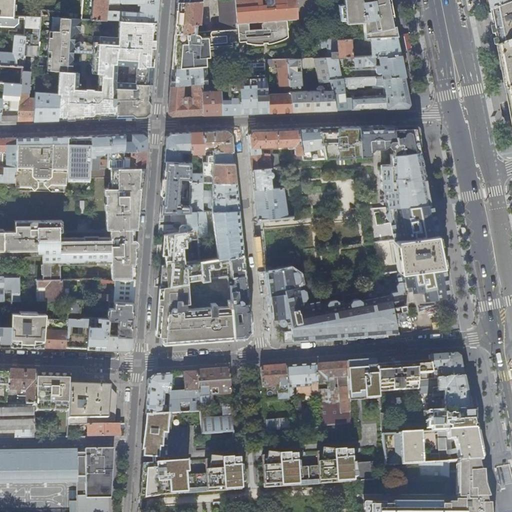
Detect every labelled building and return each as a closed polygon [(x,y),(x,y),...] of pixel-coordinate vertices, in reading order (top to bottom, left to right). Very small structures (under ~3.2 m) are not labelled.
[(11,0),(0,0),(0,14),(11,15),(11,0)] [(92,0),(91,18),(120,20),(157,22),(158,10),(158,0),(92,0)] [(199,26),(201,0),(198,0),(176,2),(175,16),(174,33),(208,31),(207,26),(199,26)] [(342,0),(344,22),(362,22),(363,38),(397,36),(394,22),(390,0),(389,0),(176,0),(176,2),(198,0),(233,0),(236,24),(287,20),(297,19),(295,0),(342,0)] [(236,24),(233,0),(218,0),(221,30),(237,29),(236,24)] [(511,3),(511,0),(491,0),(494,10),(511,3)] [(511,3),(494,10),(497,27),(501,47),(511,42),(511,3)] [(26,16),(11,15),(0,14),(0,24),(13,25),(16,23),(20,23),(20,29),(25,29),(26,16)] [(40,17),(26,16),(25,29),(24,36),(22,57),(22,66),(27,67),(27,56),(37,56),(40,17)] [(118,66),(138,67),(137,84),(150,84),(151,84),(152,74),(155,47),(156,35),(157,22),(120,20),(119,38),(94,36),(91,73),(98,74),(97,90),(75,88),(77,71),(71,71),(74,34),(79,34),(80,19),(60,17),(59,31),(53,30),(50,69),(61,70),(61,74),(60,74),(60,80),(59,94),(60,94),(58,119),(63,119),(81,118),(105,118),(117,117),(116,105),(116,83),(117,83),(118,66)] [(172,58),(171,68),(206,66),(205,57),(209,57),(209,50),(232,47),(238,46),(238,42),(245,41),(250,43),(254,44),(264,45),(265,44),(265,43),(268,43),(268,44),(269,44),(271,44),(277,42),(281,41),(285,39),(288,36),(287,20),(236,24),(237,29),(221,30),(208,31),(174,33),(173,39),(172,58)] [(0,65),(16,66),(15,58),(17,58),(17,57),(21,58),(21,56),(22,57),(24,36),(13,35),(11,52),(0,51),(0,65)] [(402,35),(397,36),(363,38),(318,41),(318,48),(326,48),(327,53),(330,53),(330,57),(351,56),(351,54),(370,53),(371,55),(400,54),(400,50),(405,49),(404,42),(402,35)] [(511,42),(501,47),(503,55),(506,74),(511,102),(511,42)] [(402,64),(400,54),(371,55),(351,56),(330,57),(324,58),(329,79),(405,76),(402,64)] [(292,111),(310,111),(335,110),(329,79),(324,58),(287,60),(292,111)] [(292,111),(287,60),(273,60),(273,64),(277,64),(279,86),(283,86),(284,94),(272,94),(271,83),(266,83),(268,112),(279,112),(292,111)] [(265,61),(238,62),(238,81),(240,113),(253,113),(268,112),(266,83),(265,65),(265,61)] [(171,72),(170,77),(207,76),(206,66),(171,68),(171,72)] [(20,84),(17,120),(26,120),(33,120),(35,97),(28,97),(29,71),(21,71),(20,84)] [(207,76),(170,77),(170,81),(170,86),(202,84),(207,84),(207,76)] [(335,110),(407,107),(410,103),(407,90),(405,76),(329,79),(335,110)] [(240,113),(238,81),(227,82),(228,99),(220,99),(221,114),(229,114),(240,113)] [(3,83),(3,98),(0,121),(8,121),(17,120),(20,84),(3,83)] [(116,105),(117,117),(130,117),(144,116),(149,112),(150,103),(149,101),(149,96),(150,84),(137,84),(117,83),(116,83),(116,105)] [(221,114),(220,99),(220,91),(203,91),(202,84),(170,86),(169,99),(168,112),(171,116),(185,115),(209,114),(221,114)] [(35,92),(35,97),(33,120),(42,120),(58,119),(60,94),(59,94),(35,92)] [(359,126),(360,156),(369,155),(369,151),(373,147),(384,147),(387,146),(389,145),(389,142),(391,140),(396,140),(393,125),(378,126),(359,126)] [(389,145),(387,146),(390,148),(392,147),(393,153),(419,150),(417,139),(416,136),(415,128),(410,125),(393,125),(394,132),(396,140),(391,140),(389,142),(389,145)] [(343,127),(319,128),(324,158),(360,156),(359,126),(344,127),(343,127)] [(293,159),(303,159),(297,128),(282,129),(262,130),(259,130),(252,130),(248,134),(249,141),(250,157),(251,159),(252,169),(269,167),(273,167),(279,166),(278,161),(277,153),(260,153),(259,145),(294,144),(294,153),(292,153),(293,159)] [(307,128),(297,128),(303,159),(324,158),(319,128),(307,128)] [(196,132),(190,132),(190,152),(190,161),(190,164),(195,164),(195,156),(194,156),(194,152),(203,151),(203,131),(196,132)] [(203,131),(203,151),(206,151),(212,151),(233,151),(232,142),(231,138),(231,134),(227,131),(221,131),(216,131),(203,131)] [(164,160),(182,161),(182,152),(190,152),(190,132),(184,132),(178,132),(170,133),(166,137),(164,152),(164,160)] [(117,134),(110,135),(109,151),(108,161),(108,167),(111,167),(124,167),(124,154),(124,150),(125,134),(117,134)] [(128,134),(125,134),(124,150),(131,150),(146,150),(147,137),(143,134),(136,134),(133,134),(132,140),(127,140),(128,134)] [(80,136),(68,136),(67,177),(89,177),(90,167),(91,135),(80,136)] [(99,135),(91,135),(90,167),(108,167),(108,161),(98,161),(98,156),(96,156),(96,154),(102,153),(102,151),(109,151),(110,135),(103,135),(99,135)] [(15,181),(15,188),(31,188),(34,192),(38,188),(38,182),(44,182),(44,185),(47,189),(51,185),(67,186),(67,177),(68,136),(64,136),(58,136),(41,137),(25,137),(17,138),(15,181)] [(0,180),(15,181),(17,138),(8,138),(0,138),(0,150),(6,150),(6,166),(0,165),(0,180)] [(145,167),(146,150),(131,150),(130,156),(127,156),(127,154),(124,154),(124,167),(132,167),(145,167)] [(379,173),(380,181),(424,178),(421,163),(419,150),(393,153),(389,153),(390,163),(381,164),(379,166),(379,173)] [(203,159),(203,162),(212,162),(234,162),(233,157),(233,151),(212,151),(212,154),(203,155),(203,159)] [(182,161),(164,160),(163,167),(161,193),(160,212),(180,212),(184,212),(189,211),(190,182),(190,173),(190,164),(190,161),(182,161)] [(235,173),(234,162),(212,162),(213,182),(236,183),(235,173)] [(200,173),(190,173),(190,182),(202,182),(203,182),(203,164),(200,164),(200,173)] [(269,167),(252,169),(253,178),(254,189),(282,187),(279,166),(273,167),(275,179),(270,180),(270,177),(272,177),(273,176),(273,173),(272,171),(271,171),(269,171),(269,167)] [(0,252),(2,252),(2,255),(5,255),(19,255),(31,254),(41,254),(41,280),(63,280),(62,264),(110,263),(111,279),(114,279),(118,279),(135,278),(136,263),(137,250),(135,250),(135,247),(137,245),(138,243),(137,240),(136,239),(132,239),(132,236),(132,227),(138,227),(139,211),(140,198),(141,181),(142,175),(132,175),(132,167),(124,167),(111,167),(112,187),(107,187),(107,229),(110,229),(110,236),(59,236),(59,230),(62,229),(62,219),(14,220),(14,230),(0,229),(0,252)] [(424,178),(380,181),(380,189),(385,189),(386,207),(429,203),(427,189),(424,178)] [(202,182),(190,182),(189,211),(195,211),(203,211),(202,182)] [(213,182),(210,182),(211,210),(213,210),(239,210),(237,196),(236,183),(213,182)] [(282,187),(254,189),(255,202),(257,219),(264,219),(286,216),(283,187),(282,187)] [(429,203),(386,207),(392,239),(435,233),(433,220),(429,203)] [(203,211),(195,211),(196,228),(197,237),(208,237),(207,229),(209,229),(209,226),(207,226),(205,210),(203,211)] [(239,210),(213,210),(217,257),(243,253),(241,227),(239,210)] [(163,233),(196,228),(195,211),(189,211),(184,212),(185,224),(181,224),(175,225),(159,225),(158,234),(163,233)] [(159,220),(159,221),(175,221),(180,221),(180,212),(160,212),(159,220)] [(162,254),(184,252),(182,240),(197,238),(197,237),(196,228),(163,233),(162,244),(162,254)] [(400,272),(442,265),(436,238),(435,233),(392,239),(393,243),(395,243),(400,272)] [(184,252),(162,254),(160,270),(159,286),(187,282),(202,280),(200,259),(184,261),(184,252)] [(243,253),(217,257),(200,259),(202,280),(210,279),(209,268),(218,267),(221,264),(220,261),(229,259),(231,276),(245,274),(244,263),(243,253)] [(400,272),(398,272),(397,272),(397,274),(397,275),(400,293),(419,289),(419,292),(423,292),(424,300),(436,298),(436,297),(442,296),(446,289),(444,276),(442,265),(400,272)] [(349,336),(342,301),(322,304),(321,301),(306,303),(303,286),(300,274),(291,267),(269,271),(270,278),(272,300),(274,318),(279,317),(278,319),(278,322),(279,322),(280,324),(282,325),(284,325),(286,324),(287,322),(287,320),(288,326),(291,326),(294,338),(298,338),(315,337),(326,336),(326,337),(330,336),(343,336),(346,336),(349,336)] [(245,274),(231,276),(228,276),(230,300),(233,338),(238,338),(243,338),(251,328),(249,308),(245,274)] [(13,275),(4,275),(5,300),(11,300),(20,300),(19,275),(13,275)] [(134,288),(135,278),(118,279),(114,279),(114,288),(113,291),(112,296),(101,296),(101,300),(106,301),(117,302),(133,302),(134,288)] [(63,299),(63,280),(41,280),(38,280),(38,286),(38,300),(46,299),(47,299),(63,299)] [(187,282),(159,286),(159,293),(155,335),(164,336),(172,336),(173,343),(181,342),(203,340),(228,339),(233,338),(230,300),(228,300),(228,305),(216,306),(216,302),(211,303),(211,307),(186,308),(186,303),(189,303),(187,282)] [(400,293),(376,297),(383,334),(385,334),(385,331),(396,330),(395,322),(398,321),(397,316),(399,317),(401,318),(403,317),(405,315),(406,313),(405,312),(404,309),(403,309),(406,309),(406,302),(402,302),(400,293)] [(345,300),(342,301),(349,336),(359,335),(383,334),(376,297),(346,303),(345,300)] [(69,300),(63,299),(47,299),(46,313),(44,347),(54,347),(65,348),(68,317),(69,300)] [(81,300),(69,300),(68,317),(80,318),(81,300)] [(132,320),(133,302),(117,302),(106,301),(105,307),(109,307),(108,319),(108,324),(114,325),(114,323),(116,323),(116,320),(118,320),(117,335),(131,336),(131,335),(132,320)] [(17,313),(10,311),(10,315),(10,319),(9,346),(16,346),(20,346),(24,343),(29,343),(33,346),(35,347),(44,347),(46,313),(36,313),(36,311),(19,311),(19,313),(17,313)] [(87,348),(89,318),(80,318),(68,317),(65,348),(76,348),(87,348)] [(0,345),(2,346),(9,346),(10,319),(0,318),(0,345)] [(105,343),(108,335),(108,324),(108,319),(89,318),(87,348),(97,348),(105,349),(105,343)] [(117,335),(108,335),(105,343),(105,349),(118,349),(128,349),(132,346),(133,336),(131,336),(117,335)] [(456,354),(440,356),(428,357),(429,363),(405,364),(376,366),(379,392),(418,389),(418,381),(417,374),(426,374),(427,380),(464,377),(462,365),(460,356),(456,354)] [(360,360),(346,361),(347,377),(348,387),(349,401),(359,400),(359,397),(379,395),(379,392),(376,366),(376,359),(360,360)] [(331,362),(316,363),(317,382),(327,382),(327,378),(347,377),(346,361),(331,362)] [(288,386),(289,398),(289,399),(294,399),(293,388),(296,388),(309,387),(309,397),(309,399),(318,399),(317,382),(316,363),(300,365),(286,366),(288,386)] [(262,387),(288,386),(286,366),(274,366),(261,367),(262,387)] [(196,372),(199,401),(211,400),(210,391),(230,390),(229,370),(213,371),(196,372)] [(8,373),(8,389),(26,390),(26,403),(35,403),(36,374),(36,371),(23,371),(8,371),(8,373)] [(0,402),(7,403),(7,397),(8,389),(8,373),(0,372),(0,402)] [(183,373),(170,373),(169,394),(168,407),(167,413),(173,413),(200,411),(199,401),(196,372),(183,373)] [(164,393),(169,394),(170,373),(160,374),(153,375),(148,380),(145,415),(167,413),(168,407),(163,407),(164,393)] [(53,374),(36,374),(35,403),(35,411),(68,412),(69,379),(69,374),(53,374)] [(444,396),(445,400),(439,400),(439,411),(470,409),(467,393),(464,377),(427,380),(418,381),(418,389),(419,394),(434,392),(434,396),(436,396),(436,397),(444,396)] [(69,379),(68,412),(67,425),(80,425),(88,425),(115,424),(115,415),(116,401),(117,395),(103,380),(97,380),(77,379),(69,379)] [(309,397),(309,387),(296,388),(297,398),(309,397)] [(341,412),(350,411),(349,401),(348,387),(339,388),(341,412)] [(233,431),(231,400),(222,401),(223,417),(201,419),(202,434),(233,431)] [(7,403),(0,402),(0,429),(21,429),(21,438),(34,438),(35,411),(35,403),(26,403),(14,403),(7,403)] [(432,429),(432,432),(438,432),(474,429),(472,418),(470,409),(439,411),(427,411),(427,415),(429,415),(430,429),(432,429)] [(142,458),(162,459),(162,449),(167,449),(167,434),(171,434),(173,413),(167,413),(145,415),(142,458)] [(320,415),(321,425),(335,424),(350,423),(350,413),(320,415)] [(266,429),(291,427),(291,421),(291,420),(265,422),(266,429)] [(115,424),(88,425),(88,437),(118,436),(119,430),(119,424),(117,424),(115,424)] [(80,425),(67,425),(67,437),(81,437),(80,425)] [(477,444),(474,429),(438,432),(438,440),(436,440),(436,443),(439,443),(440,454),(438,453),(431,453),(432,458),(423,458),(421,433),(401,434),(402,465),(459,461),(480,460),(477,444)] [(85,492),(109,494),(110,483),(112,459),(113,449),(92,450),(64,450),(34,450),(8,450),(0,450),(0,478),(79,478),(80,462),(92,463),(91,475),(86,475),(85,492)] [(265,481),(265,487),(377,478),(375,461),(359,462),(357,449),(346,450),(346,449),(318,451),(319,465),(302,466),(302,453),(291,454),(291,453),(263,455),(263,459),(264,471),(265,481)] [(141,465),(140,485),(139,498),(242,489),(241,482),(240,465),(240,461),(240,458),(231,458),(231,457),(204,460),(205,474),(185,475),(184,461),(141,465)] [(365,511),(490,511),(488,500),(480,460),(459,461),(459,465),(458,465),(458,497),(459,497),(459,499),(465,499),(465,504),(449,504),(449,506),(443,506),(443,503),(392,502),(392,505),(386,505),(386,503),(366,503),(365,511)]
